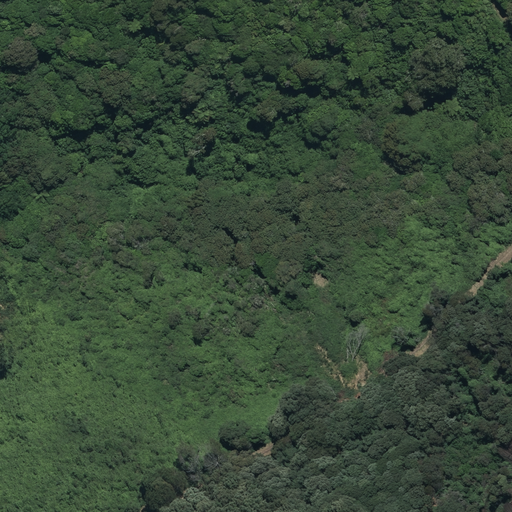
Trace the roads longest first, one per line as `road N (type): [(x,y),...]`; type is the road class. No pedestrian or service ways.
road 1 (track): [(0,251),(44,202),(84,180),(141,189),(205,234),(241,234),(302,223),(344,203),(395,214),(419,158),(434,146),(461,139),(511,144)]
road 2 (track): [(511,260),(362,406),(187,511)]
